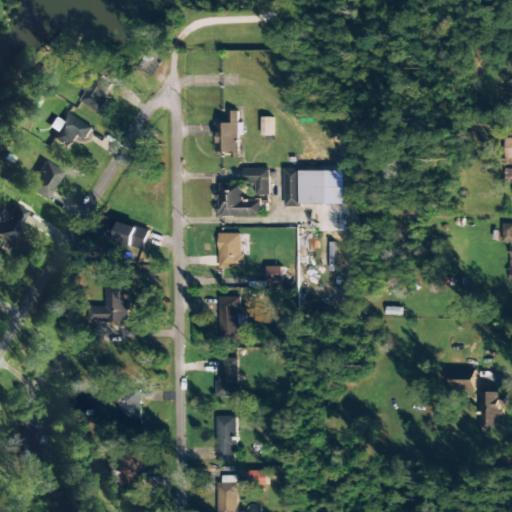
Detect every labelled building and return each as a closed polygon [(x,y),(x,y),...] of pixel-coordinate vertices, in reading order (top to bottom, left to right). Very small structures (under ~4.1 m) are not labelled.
[(115,85),(98,75),(94,82),(88,78),(81,89),(86,92),(80,102),(98,113),(115,85)] [(216,152),(238,153),(239,135),(244,135),(244,125),(239,125),(239,111),(228,111),(228,124),(216,124),(216,152)] [(51,139),(69,150),(78,136),(85,140),(92,128),(67,113),(51,139)] [(273,118),(262,118),(263,136),(273,136),(273,118)] [(62,172),(42,161),(26,190),(46,201),(62,172)] [(270,169),(246,170),(246,182),(255,182),(255,196),(270,196),(270,169)] [(285,206),(347,206),(347,171),(285,171),(285,206)] [(244,184),(217,184),(217,217),(262,217),(262,201),(244,201),(244,184)] [(0,227),(0,238),(11,244),(27,211),(12,203),(0,227)] [(106,242),(145,250),(150,229),(111,220),(106,242)] [(243,234),(219,234),(220,269),(244,269),(243,234)] [(284,267),(268,267),(268,282),(284,282),(284,267)] [(92,324),(130,323),(129,280),(106,281),(106,307),(91,307),(92,324)] [(241,298),(221,297),(220,341),(243,342),(243,328),(240,328),(241,298)] [(239,359),(218,359),(219,397),(240,397),(239,359)] [(453,391),(476,391),(477,371),(454,370),(453,391)] [(141,391),(120,391),(120,424),(141,425),(141,391)] [(483,432),(502,432),(503,407),(509,407),(509,393),(484,393),(483,432)] [(237,417),(218,416),(217,461),(236,461),(237,417)] [(122,452),(121,489),(143,489),(144,453),(122,452)] [(268,471),(250,472),(250,486),(269,486),(268,471)] [(237,511),(239,481),(233,481),(233,484),(219,484),(218,511),(237,511)]
